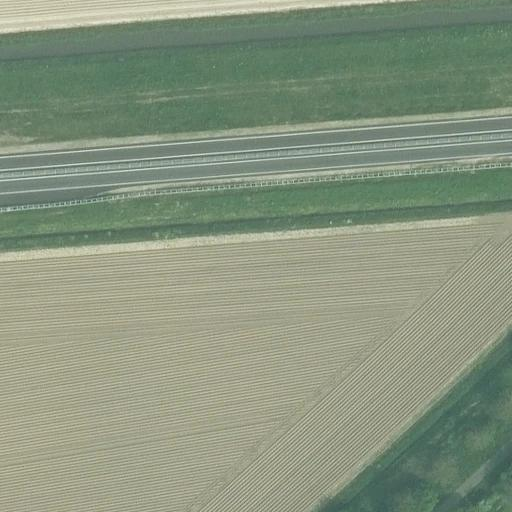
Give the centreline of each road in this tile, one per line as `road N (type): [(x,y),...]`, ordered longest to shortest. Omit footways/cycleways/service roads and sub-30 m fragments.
road 1 (trunk): [(0,189),(511,147)]
road 2 (trunk): [(511,128),(0,169)]
